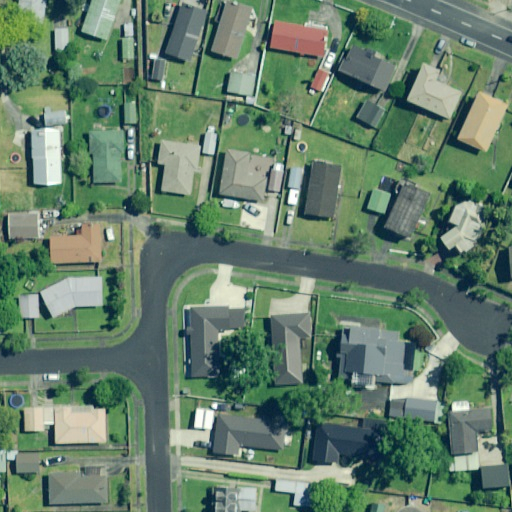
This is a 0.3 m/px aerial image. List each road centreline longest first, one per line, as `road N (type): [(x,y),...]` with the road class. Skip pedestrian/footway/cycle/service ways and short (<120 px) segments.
road 1 (residential): [(153,359),(157,271),(184,248),(415,281),(481,324)]
road 2 (residential): [(0,363),(153,359)]
road 3 (residential): [(158,511),(153,359)]
